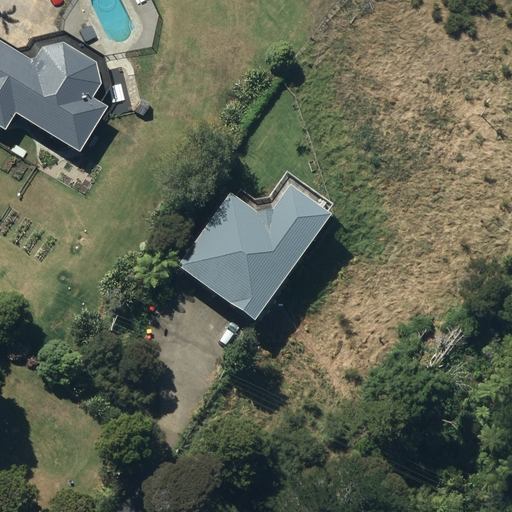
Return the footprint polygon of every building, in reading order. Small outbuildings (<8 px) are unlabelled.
[(18,108),(83,148),(110,102),(95,93),(104,79),(98,57),(67,38),(44,43),(38,53),(31,54),(0,34),(0,121),(7,126),(18,108)] [(127,71),(129,88),(145,87),(143,70),(127,71)] [(135,110),(143,114),(151,101),(144,96),(135,110)] [(185,269),(263,324),(340,219),(298,189),(279,215),(264,216),(237,196),(185,269)] [(421,339),(435,349),(449,329),(435,319),(421,339)]
